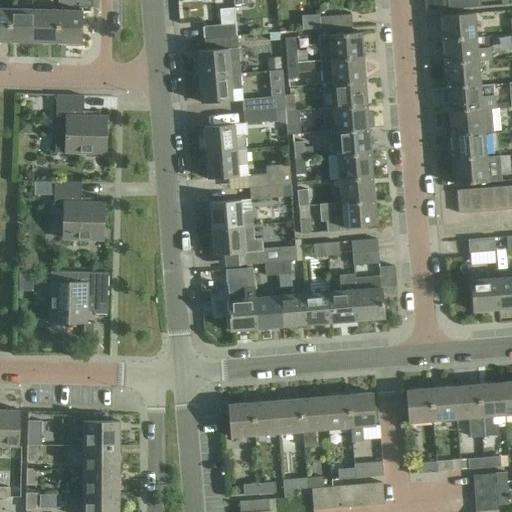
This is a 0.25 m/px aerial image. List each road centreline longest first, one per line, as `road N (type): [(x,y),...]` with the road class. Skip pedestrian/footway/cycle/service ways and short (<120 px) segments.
road 1 (residential): [(430,353),(399,0)]
road 2 (residential): [(182,375),(161,80)]
road 3 (residential): [(182,375),(430,353)]
road 4 (residential): [(0,372),(156,377)]
road 5 (residential): [(194,511),(182,375)]
road 6 (residential): [(153,511),(156,377)]
